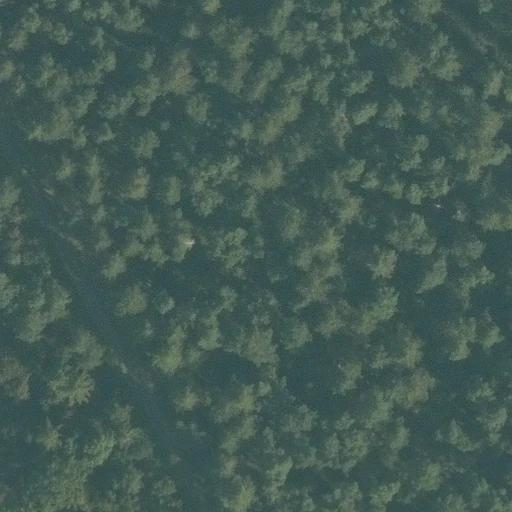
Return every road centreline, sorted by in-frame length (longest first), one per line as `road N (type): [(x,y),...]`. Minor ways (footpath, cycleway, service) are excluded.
road 1 (unclassified): [(0,145),(203,511)]
road 2 (track): [(127,379),(511,296)]
